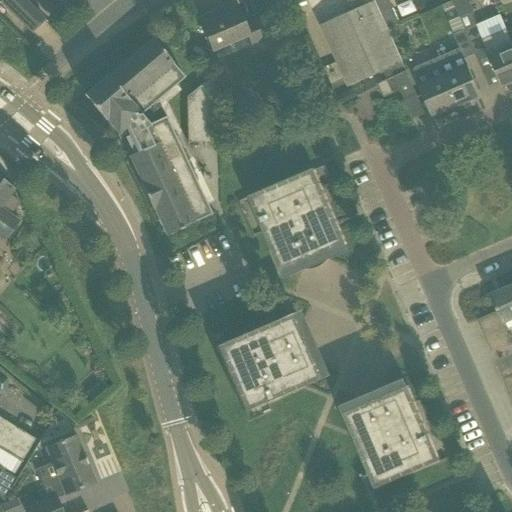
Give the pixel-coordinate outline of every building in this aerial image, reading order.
[(23,0),(3,0),(1,3),(31,33),(44,20),(23,0)] [(403,64),(387,29),(373,0),(346,0),(353,13),(321,27),(348,89),(380,74),(384,81),(405,72),(403,64)] [(373,0),(387,29),(398,24),(387,0),(373,0)] [(474,12),(468,0),(454,0),(452,1),(460,18),(471,13),(474,12)] [(247,36),(252,47),(266,41),(256,16),(242,22),(234,2),(222,7),(223,9),(198,20),(211,51),(247,36)] [(483,40),(477,26),(465,30),(475,54),(486,49),(502,89),(504,88),(511,84),(511,42),(508,33),(506,29),(483,40)] [(475,54),(465,30),(453,36),(461,53),(438,63),(437,60),(457,108),(480,98),(482,98),(464,58),(475,54)] [(140,115),(184,78),(173,65),(152,40),(108,76),(107,76),(84,96),(117,135),(121,131),(132,155),(128,157),(141,183),(140,184),(153,211),(154,211),(166,237),(195,223),(211,215),(165,117),(149,125),(140,115)] [(457,108),(437,60),(436,59),(416,68),(414,72),(420,86),(419,87),(433,118),(434,118),(434,117),(457,108)] [(395,79),(410,112),(422,107),(407,73),(395,79)] [(187,144),(218,143),(217,89),(208,79),(186,98),(187,144)] [(384,99),(393,95),(387,82),(378,86),(384,99)] [(321,256),(347,244),(321,184),(316,187),(310,173),(315,171),(315,169),(250,198),(282,272),(308,261),(311,267),(323,262),(321,256)] [(14,190),(0,179),(0,238),(5,242),(20,221),(10,214),(18,203),(9,196),(14,190)] [(511,286),(491,295),(498,311),(503,322),(504,324),(511,320),(511,286)] [(498,311),(478,320),(483,331),(503,322),(498,311)] [(313,350),(308,338),(302,341),(290,314),(216,347),(240,403),(260,394),(264,403),(318,379),(307,353),(313,350)] [(503,322),(483,331),(487,342),(508,333),(504,324),(503,322)] [(511,343),(508,333),(487,342),(492,352),(511,343)] [(511,343),(492,352),(496,362),(511,355),(511,343)] [(511,355),(496,362),(501,373),(511,367),(511,355)] [(511,367),(501,373),(506,384),(511,380),(511,367)] [(367,397),(370,403),(343,414),(377,489),(441,462),(440,460),(431,464),(422,444),(431,440),(408,387),(382,398),(379,392),(367,397)] [(0,467),(13,475),(34,439),(0,418),(0,467)] [(46,449),(51,462),(58,477),(41,484),(48,501),(26,510),(27,511),(61,511),(57,499),(95,483),(76,436),(46,449)] [(1,471),(0,471),(0,491),(5,496),(15,479),(1,471)] [(22,511),(16,498),(1,505),(4,511),(22,511)]
